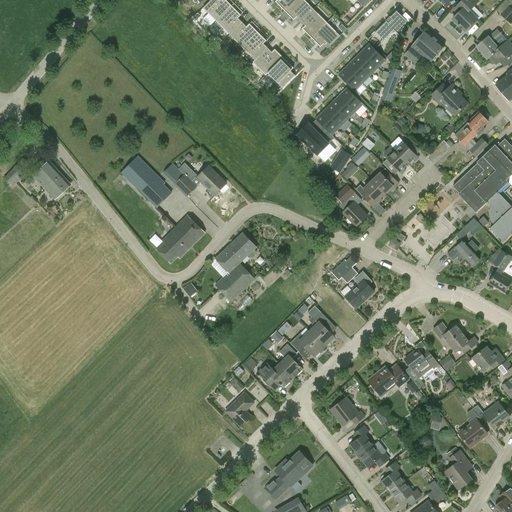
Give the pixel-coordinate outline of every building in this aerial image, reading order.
[(216,22),(232,6),(225,0),(220,0),(219,0),(211,0),(203,8),(216,22)] [(277,0),(275,2),(284,11),(295,0),(277,0)] [(304,0),(295,0),(284,11),(294,21),(297,18),(301,22),(313,9),(304,0)] [(462,0),(452,10),(457,14),(452,20),(465,33),(478,20),(470,12),(480,2),(477,0),(462,0)] [(511,8),(509,5),(500,15),(511,25),(511,23),(511,8)] [(232,6),(216,22),(230,35),(242,23),(238,19),(241,15),(232,6)] [(311,38),(327,23),(313,9),(301,22),(305,26),(302,29),(311,38)] [(386,22),(375,32),(384,41),(394,31),(399,36),(407,22),(397,11),(390,17),(390,18),(392,20),(388,23),(386,22)] [(246,27),(242,23),(230,35),(242,48),(258,32),(249,24),(246,27)] [(327,23),(311,38),(320,48),(323,44),(328,49),(340,36),(327,23)] [(511,46),(508,42),(497,29),(476,47),(487,60),(490,58),(496,65),(503,58),(505,60),(509,57),(511,60),(511,46)] [(414,64),(421,56),(430,64),(445,46),(426,30),(411,48),(404,55),(414,64)] [(258,32),(242,48),(255,60),(255,61),(267,48),(263,44),(266,41),(258,32)] [(362,52),(378,69),(386,61),(370,44),(362,52)] [(266,76),(268,74),(268,73),(283,58),(275,50),(272,53),(267,48),(255,61),(255,60),(253,63),(266,76)] [(378,69),(362,52),(354,60),(370,76),(378,69)] [(392,52),(386,58),(392,63),(396,55),(392,52)] [(293,68),(283,58),(268,73),(268,74),(282,88),(295,76),(290,71),(293,68)] [(346,68),(363,84),(370,76),(354,60),(346,68)] [(363,84),(346,68),(338,76),(355,92),(363,84)] [(381,98),(390,101),(400,72),(392,69),(381,98)] [(509,102),(511,99),(511,69),(506,75),(507,75),(495,86),(509,102)] [(452,85),(449,88),(443,83),(430,96),(440,106),(442,104),(454,117),(467,104),(457,93),(459,92),(452,85)] [(347,89),(339,97),(355,113),(363,105),(347,89)] [(339,97),(331,104),(348,120),(355,113),(339,97)] [(340,128),(348,120),(331,104),(324,112),(340,128)] [(332,136),(340,128),(324,112),(316,120),(332,136)] [(479,112),(467,124),(455,136),(470,151),(469,151),(476,158),(488,145),(482,139),(477,144),(473,139),(477,135),(479,136),(485,130),(482,128),(488,122),(479,112)] [(309,124),(298,135),(318,156),(335,139),(325,130),(320,136),(309,124)] [(361,144),(369,151),(375,144),(367,138),(361,144)] [(511,185),(511,146),(505,139),(497,147),(495,145),(483,156),(508,184),(509,183),(511,186),(511,185)] [(404,143),(395,151),(408,165),(413,161),(414,162),(418,159),(415,155),(420,151),(410,140),(405,144),(404,143)] [(426,158),(434,165),(451,148),(444,141),(426,158)] [(387,159),(387,160),(383,163),(394,176),(398,172),(401,175),(405,171),(404,169),(408,165),(395,151),(390,146),(384,152),(384,156),(387,159)] [(351,159),(358,166),(370,154),(364,147),(351,159)] [(342,150),(335,160),(344,166),(351,156),(342,150)] [(498,193),(508,184),(483,156),(476,163),(477,164),(452,187),(459,194),(458,195),(474,212),(476,214),(487,204),(490,208),(489,211),(489,215),(490,219),(492,223),(493,225),(490,228),(501,240),(511,230),(511,207),(498,193)] [(172,194),(136,158),(121,173),(157,209),(172,194)] [(9,185),(10,184),(13,187),(20,179),(18,176),(27,167),(20,161),(3,179),(9,185)] [(53,200),(70,185),(47,161),(31,176),(53,200)] [(342,173),(348,179),(359,169),(353,163),(342,173)] [(208,167),(197,177),(193,181),(185,174),(174,185),(186,198),(197,187),(201,182),(215,196),(226,184),(208,167)] [(400,184),(387,172),(385,169),(371,182),(384,195),(389,190),(391,193),(400,184)] [(382,201),(380,198),(384,195),(371,182),(364,189),(360,185),(355,190),(362,196),(362,197),(374,209),(382,201)] [(340,207),(344,211),(342,213),(356,227),(367,217),(357,206),(362,201),(354,193),(351,189),(346,194),(349,197),(341,204),(340,207)] [(415,217),(422,223),(426,219),(419,213),(415,217)] [(179,259),(205,233),(187,216),(161,241),(163,243),(156,250),(170,264),(177,257),(179,259)] [(479,220),(483,226),(488,222),(484,216),(479,220)] [(461,240),(470,231),(471,233),(478,227),(473,222),(471,220),(456,235),(461,240)] [(256,251),(254,249),(256,248),(243,233),(215,259),(227,272),(214,285),(231,303),(255,280),(240,264),(248,256),(249,258),(252,258),(256,255),(256,251)] [(400,234),(399,233),(396,238),(402,242),(403,240),(405,241),(407,238),(400,234)] [(474,239),(468,242),(474,252),(479,249),(474,239)] [(400,244),(392,240),(389,246),(397,250),(400,244)] [(461,260),(464,257),(473,267),(480,261),(462,242),(456,247),(455,247),(447,255),(453,261),(457,257),(460,260),(461,259),(461,260)] [(511,282),(500,275),(503,271),(504,271),(511,258),(511,257),(499,249),(487,260),(488,262),(498,268),(496,272),(489,284),(504,294),(511,282)] [(347,284),(358,274),(352,268),(356,264),(350,258),(346,262),(344,260),(331,273),(338,281),(341,278),(347,284)] [(359,284),(352,291),(347,286),(340,292),(356,309),(374,292),(368,285),(372,282),(363,273),(355,280),(359,284)] [(191,282),(183,288),(190,297),(198,291),(191,282)] [(304,303),(294,315),(299,320),(310,308),(304,303)] [(315,326),(309,332),(324,348),(334,338),(331,335),(337,329),(315,306),(308,313),(312,317),(309,320),(315,326)] [(440,340),(443,337),(455,353),(460,349),(464,354),(477,343),(474,338),(468,342),(456,326),(449,332),(442,323),(432,330),(440,340)] [(278,344),(283,338),(276,331),(271,336),(278,344)] [(286,338),(291,341),(295,336),(290,332),(286,338)] [(306,360),(311,355),(314,358),(324,348),(309,332),(304,337),(300,333),(290,343),(306,360)] [(404,360),(410,367),(405,370),(414,382),(419,378),(421,380),(427,376),(429,377),(434,373),(434,371),(432,370),(438,365),(420,342),(413,347),(416,351),(404,360)] [(285,358),(278,365),(292,380),(302,370),(292,359),(297,354),(287,344),(279,352),(285,358)] [(492,351),(490,353),(486,348),(472,358),(483,372),(491,366),(493,369),(504,361),(499,355),(497,356),(492,351)] [(440,362),(446,370),(455,362),(449,354),(440,362)] [(257,364),(251,358),(244,365),(251,372),(256,367),(255,366),(257,364)] [(511,365),(508,360),(498,368),(509,381),(502,387),(511,399),(511,365)] [(275,391),(281,386),(283,388),(292,380),(278,365),(274,370),(266,363),(257,372),(275,391)] [(409,380),(397,364),(389,371),(385,367),(367,381),(380,398),(396,385),(398,388),(409,380)] [(232,374),(227,379),(241,392),(245,388),(234,377),(234,376),(232,374)] [(473,385),(469,380),(459,387),(463,392),(473,385)] [(456,387),(452,382),(446,387),(449,390),(447,392),(448,393),(456,387)] [(245,411),(254,403),(244,393),(225,412),(240,427),(250,417),(245,411)] [(342,426),(350,420),(355,426),(365,417),(361,411),(358,413),(346,398),(330,411),(342,426)] [(498,403),(484,413),(478,405),(472,410),(473,411),(480,419),(484,416),(494,430),(510,418),(498,403)] [(487,435),(477,421),(480,419),(473,411),(472,410),(466,414),(469,418),(467,420),(470,424),(458,434),(469,449),(487,435)] [(380,411),(374,414),(381,424),(386,420),(380,411)] [(373,446),(365,436),(369,432),(364,425),(352,434),(357,440),(350,445),(359,457),(373,446)] [(385,453),(381,456),(373,446),(359,457),(368,468),(375,463),(379,468),(390,460),(385,453)] [(460,451),(459,452),(455,447),(446,454),(454,465),(444,472),(458,490),(472,480),(466,473),(472,468),(460,451)] [(277,499),(290,487),(290,488),(313,466),(299,452),(285,466),(283,463),(275,471),(280,477),(276,480),(275,478),(265,488),(277,499)] [(405,483),(396,472),(400,468),(396,462),(384,470),(389,476),(382,481),(391,493),(405,483)] [(417,489),(413,493),(405,483),(391,493),(399,504),(406,499),(410,504),(422,496),(417,489)] [(436,511),(432,507),(446,496),(438,486),(428,494),(427,495),(431,499),(414,511),(436,511)] [(511,511),(511,491),(510,489),(499,497),(502,501),(495,507),(499,511),(511,511)] [(281,510),(277,511),(305,511),(298,500),(281,510)]
